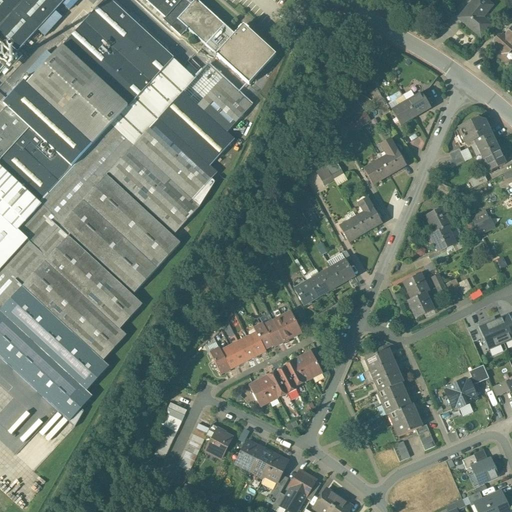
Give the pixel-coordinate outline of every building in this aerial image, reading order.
[(0,0),(0,68),(63,0),(0,0)] [(97,80),(127,107),(173,57),(110,0),(102,0),(61,46),(97,80)] [(187,28),(205,45),(223,25),(195,0),(146,0),(163,15),(164,22),(180,36),(187,28)] [(473,0),(473,1),(464,11),(467,14),(461,21),(479,37),(490,25),(480,16),(485,10),(486,11),(491,5),(484,0),(473,0)] [(205,45),(216,56),(234,35),(223,25),(205,45)] [(275,54),(242,26),(234,35),(216,56),(248,84),(275,54)] [(511,28),(505,35),(497,36),(493,41),(494,49),(501,55),(508,54),(511,49),(511,28)] [(61,46),(25,83),(62,118),(97,80),(61,46)] [(0,309),(22,286),(66,237),(69,233),(59,224),(105,175),(108,171),(196,77),(178,61),(173,57),(127,107),(91,144),(71,167),(57,182),(53,179),(35,199),(27,208),(9,227),(15,231),(25,241),(0,267),(0,309)] [(251,106),(207,65),(196,77),(108,171),(173,232),(198,206),(191,198),(216,174),(208,165),(233,139),(226,131),(251,106)] [(1,103),(5,108),(28,128),(56,153),(71,167),(91,144),(62,118),(25,83),(22,80),(1,103)] [(97,80),(62,118),(91,144),(127,107),(97,80)] [(410,91),(402,96),(406,102),(414,98),(410,91)] [(414,98),(406,102),(415,117),(430,108),(421,94),(414,98)] [(390,113),(381,98),(375,102),(383,116),(390,113)] [(406,102),(391,111),(400,126),(415,117),(406,102)] [(0,158),(28,128),(5,108),(0,113),(0,158)] [(365,113),(356,119),(359,125),(369,119),(365,113)] [(356,119),(346,125),(350,131),(359,125),(356,119)] [(478,119),(458,129),(466,144),(474,140),(473,137),(488,130),(484,121),(478,119)] [(0,218),(9,227),(27,208),(18,199),(14,203),(7,196),(11,193),(2,185),(10,175),(35,199),(53,179),(22,150),(29,141),(49,160),(56,153),(28,128),(0,158),(0,218)] [(488,130),(473,137),(474,140),(481,154),(496,147),(488,130)] [(57,182),(71,167),(56,153),(49,160),(29,141),(22,150),(53,179),(57,182)] [(496,147),(481,154),(489,172),(505,164),(496,147)] [(458,149),(448,154),(451,159),(448,161),(452,168),(466,162),(460,149),(458,149)] [(396,151),(388,155),(388,156),(380,161),(389,175),(405,166),(396,151)] [(335,161),(326,167),(333,179),(343,174),(335,161)] [(380,161),(373,165),(372,165),(364,170),(373,185),(389,175),(380,161)] [(326,167),(316,172),(323,185),(333,179),(326,167)] [(483,174),(470,181),(473,188),(487,181),(483,174)] [(35,199),(10,175),(2,185),(11,193),(7,196),(14,203),(18,199),(27,208),(35,199)] [(178,244),(105,175),(59,224),(69,233),(133,291),(178,244)] [(450,189),(440,183),(437,189),(447,195),(450,189)] [(303,194),(307,207),(317,203),(313,191),(303,194)] [(367,199),(358,204),(364,213),(372,208),(367,199)] [(364,213),(356,218),(365,233),(381,223),(372,208),(364,213)] [(450,226),(442,209),(426,217),(434,234),(447,228),(450,226)] [(0,218),(0,267),(25,241),(15,231),(9,227),(0,218)] [(356,218),(339,227),(348,242),(365,233),(356,218)] [(434,234),(430,235),(435,245),(434,245),(438,253),(455,245),(447,228),(434,234)] [(141,305),(66,237),(22,286),(102,359),(125,336),(118,329),(141,305)] [(428,257),(413,264),(416,270),(431,263),(428,257)] [(345,260),(331,269),(340,284),(354,276),(345,260)] [(286,263),(280,266),(286,276),(291,273),(286,263)] [(331,269),(319,275),(329,291),(340,284),(331,269)] [(329,291),(319,275),(308,282),(317,298),(329,291)] [(420,275),(403,283),(408,292),(407,292),(411,300),(425,294),(428,292),(420,275)] [(438,276),(432,279),(436,288),(443,285),(438,276)] [(455,279),(443,285),(447,295),(453,293),(454,294),(461,291),(455,279)] [(308,282),(294,290),(303,306),(317,298),(308,282)] [(443,285),(436,288),(441,298),(447,295),(443,285)] [(102,359),(22,286),(0,309),(0,358),(68,421),(92,396),(85,389),(108,365),(102,359)] [(411,300),(407,302),(411,309),(416,319),(433,311),(425,294),(411,300)] [(302,334),(290,312),(281,316),(292,339),(302,334)] [(292,339),(281,316),(272,321),(283,343),(292,339)] [(511,328),(506,316),(492,322),(502,347),(511,342),(511,328)] [(283,343),(272,321),(263,325),(262,324),(273,346),(274,348),(283,343)] [(492,322),(477,329),(487,353),(502,347),(492,322)] [(273,346),(262,324),(253,328),(255,333),(265,352),(274,348),(273,346)] [(482,341),(476,328),(466,332),(472,346),(482,341)] [(255,333),(247,337),(256,357),(265,352),(255,333)] [(256,357),(247,337),(238,342),(248,362),(256,357)] [(248,362),(238,342),(229,346),(239,366),(248,362)] [(239,366),(229,346),(220,351),(230,371),(239,366)] [(220,351),(218,348),(209,353),(221,375),(230,371),(220,351)] [(392,361),(388,350),(368,358),(373,369),(392,361)] [(322,374),(311,352),(301,356),(313,379),(322,374)] [(313,379),(301,356),(292,361),(304,383),(313,379)] [(304,383),(292,361),(283,366),(295,388),(304,383)] [(392,361),(373,369),(377,380),(397,372),(392,361)] [(295,388),(283,366),(284,368),(275,372),(287,394),(296,389),(295,388)] [(483,368),(468,374),(471,380),(469,381),(473,388),(488,381),(483,368)] [(287,394),(275,372),(266,376),(278,399),(287,394)] [(397,372),(377,380),(382,391),(400,384),(402,383),(397,372)] [(278,399),(266,376),(258,381),(269,403),(278,399)] [(511,377),(501,382),(511,406),(511,377)] [(469,380),(442,391),(451,414),(478,403),(469,380)] [(269,403),(258,381),(248,386),(260,408),(269,403)] [(382,391),(380,392),(385,403),(405,395),(400,384),(382,391)] [(405,395),(385,403),(390,414),(392,413),(410,406),(405,395)] [(186,410),(170,403),(168,408),(184,416),(186,410)] [(410,406),(392,413),(396,424),(416,416),(411,405),(410,406)] [(184,416),(168,409),(165,414),(181,421),(184,416)] [(181,421),(165,414),(163,420),(179,427),(181,421)] [(416,416),(396,424),(401,436),(415,430),(421,427),(416,416)] [(179,427),(163,420),(161,425),(176,432),(179,427)] [(176,432),(161,425),(158,431),(164,433),(174,438),(176,432)] [(211,425),(206,436),(212,439),(216,430),(217,431),(218,429),(211,425)] [(421,427),(415,430),(418,435),(428,430),(426,425),(421,427)] [(206,434),(196,429),(193,435),(204,439),(206,434)] [(217,431),(216,430),(212,439),(213,444),(209,453),(221,459),(231,438),(217,431)] [(428,430),(418,435),(424,451),(435,446),(428,430)] [(164,433),(154,455),(164,459),(174,438),(164,433)] [(204,440),(193,435),(191,440),(201,445),(204,440)] [(191,440),(190,440),(188,446),(199,450),(201,445),(191,440)] [(275,456),(246,442),(235,464),(242,467),(243,466),(250,469),(264,476),(265,477),(275,456)] [(403,442),(392,446),(399,462),(410,457),(403,442)] [(188,446),(185,451),(196,456),(199,450),(188,446)] [(196,456),(185,451),(183,457),(194,461),(196,456)] [(473,455),(462,460),(466,470),(471,467),(477,464),(473,455)] [(275,456),(265,477),(264,476),(264,478),(276,484),(287,462),(275,456)] [(477,464),(471,467),(479,485),(498,477),(490,459),(477,464)] [(250,469),(243,466),(242,467),(240,472),(247,476),(247,475),(250,469)] [(264,476),(250,469),(247,475),(248,475),(249,472),(251,473),(252,472),(264,478),(264,476)] [(297,511),(316,481),(299,472),(279,507),(287,511),(297,511)] [(347,511),(351,507),(326,489),(313,508),(318,511),(347,511)] [(509,511),(501,492),(483,501),(476,504),(479,511),(509,511)] [(479,493),(467,498),(471,506),(476,504),(483,501),(479,493)] [(461,500),(456,503),(459,509),(464,507),(461,500)] [(456,503),(446,507),(447,511),(452,511),(456,511),(459,509),(456,503)]
